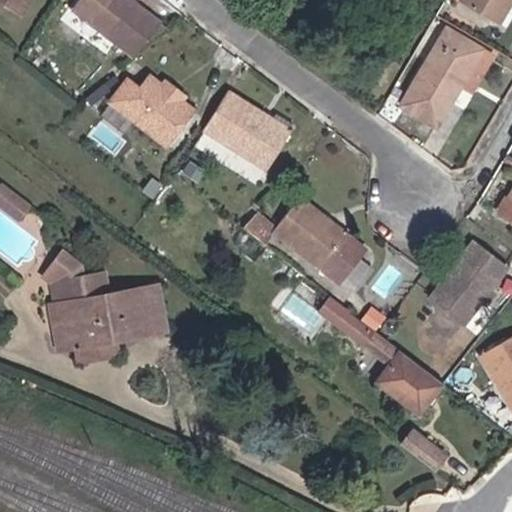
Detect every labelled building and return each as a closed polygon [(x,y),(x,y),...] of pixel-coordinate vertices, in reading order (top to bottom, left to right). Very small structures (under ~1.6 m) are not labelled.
[(154,12),(140,0),(73,0),(128,43),(154,12)] [(499,0),(466,0),(492,13),(499,0)] [(480,44),(445,25),(404,101),(437,121),(460,79),(480,44)] [(460,79),(469,84),(489,49),(480,44),(460,79)] [(132,75),(120,69),(103,93),(156,133),(183,98),(139,67),(132,75)] [(285,119),(220,85),(196,125),(262,158),(285,119)] [(0,193),(6,198),(18,184),(6,175),(0,182),(0,193)] [(18,184),(6,198),(20,208),(30,194),(18,184)] [(299,185),(274,216),(271,219),(337,267),(364,232),(299,185)] [(511,195),(502,211),(511,216),(511,195)] [(271,219),(274,216),(254,201),(250,206),(264,216),(266,225),(271,219)] [(250,206),(241,215),(243,217),(261,231),(266,225),(264,216),(250,206)] [(509,258),(476,231),(430,286),(463,314),(509,258)] [(303,263),(298,258),(287,273),(295,281),(308,266),(303,263)] [(233,275),(258,291),(267,279),(243,260),(238,267),(233,275)] [(113,326),(150,319),(141,276),(110,282),(104,261),(78,267),(82,287),(59,292),(51,295),(59,337),(75,334),(113,326)] [(82,287),(78,267),(53,272),(59,292),(82,287)] [(141,276),(150,319),(165,315),(155,272),(141,276)] [(233,275),(219,288),(245,308),(258,291),(233,275)] [(380,319),(332,283),(328,290),(319,289),(313,295),(393,351),(391,356),(382,367),(425,398),(447,369),(445,368),(439,364),(435,360),(380,319)] [(285,305),(291,309),(299,298),(288,290),(280,302),(285,305)] [(113,326),(75,334),(79,349),(116,342),(113,326)] [(511,326),(484,342),(511,398),(511,326)] [(448,442),(416,418),(406,431),(438,456),(448,442)]
